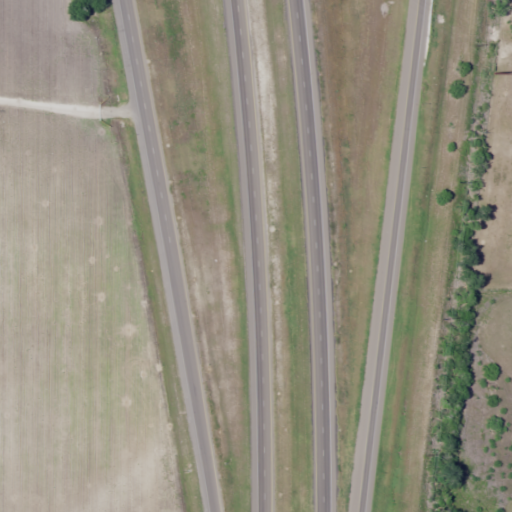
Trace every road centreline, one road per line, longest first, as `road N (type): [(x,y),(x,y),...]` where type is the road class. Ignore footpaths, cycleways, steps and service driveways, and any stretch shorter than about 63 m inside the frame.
road 1 (trunk): [(123,0),(214,511)]
road 2 (trunk): [(359,511),(420,0)]
road 3 (trunk): [(322,511),(312,202),(293,0)]
road 4 (trunk): [(235,0),(253,197),(262,511)]
